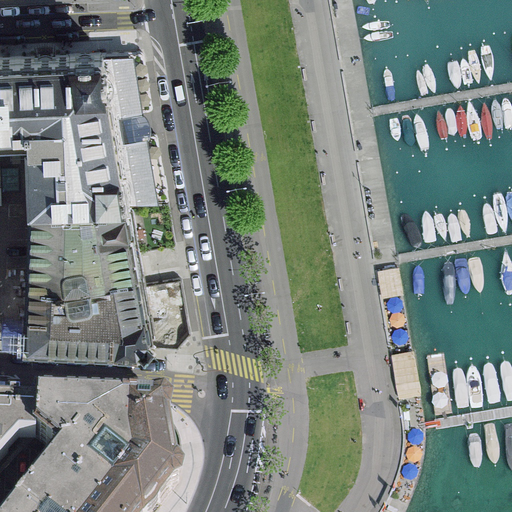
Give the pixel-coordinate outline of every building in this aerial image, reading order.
[(141,52),(105,53),(115,115),(151,109),(153,106),(144,54),(141,52)] [(0,126),(29,125),(30,152),(34,205),(129,203),(119,140),(117,126),(115,115),(105,53),(0,57),(0,126)] [(0,126),(0,152),(30,152),(29,125),(0,126)] [(156,134),(119,140),(129,203),(170,202),(159,136),(156,134)] [(177,242),(170,202),(129,203),(138,252),(174,245),(177,242)] [(129,203),(34,205),(30,278),(69,280),(141,268),(139,258),(138,252),(129,203)] [(143,277),(141,268),(69,280),(30,278),(28,342),(139,346),(152,332),(144,285),(143,277)] [(180,279),(144,285),(152,332),(139,346),(179,347),(192,333),(183,281),(180,279)] [(413,353),(391,357),(397,397),(420,393),(413,353)] [(37,438),(38,407),(3,406),(0,405),(0,463),(19,442),(37,443),(37,438)] [(20,511),(155,511),(177,485),(175,475),(181,463),(182,447),(175,432),(167,425),(166,414),(38,407),(37,438),(64,460),(61,472),(52,470),(20,511)]
